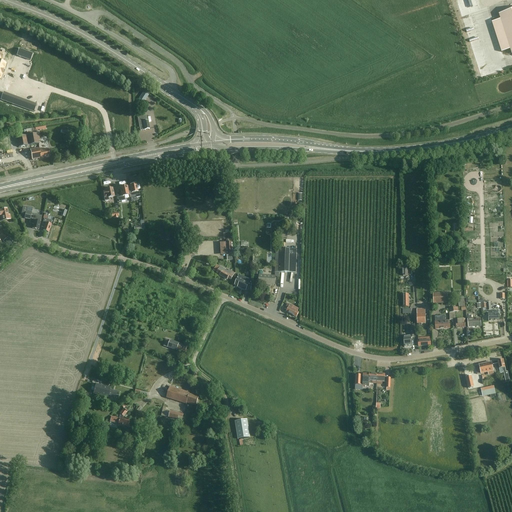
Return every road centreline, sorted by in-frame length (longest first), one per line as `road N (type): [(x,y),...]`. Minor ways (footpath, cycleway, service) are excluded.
road 1 (tertiary): [(511,339),(378,358),(223,296)]
road 2 (secondary): [(511,128),(391,150),(241,142)]
road 3 (tertiary): [(223,296),(130,260),(38,240),(0,263)]
road 4 (secondary): [(0,188),(187,147)]
road 5 (secondary): [(5,0),(97,42),(168,89)]
road 6 (unclassified): [(168,89),(171,72),(163,64),(46,0)]
road 7 (residential): [(151,398),(155,384),(192,364),(223,296)]
